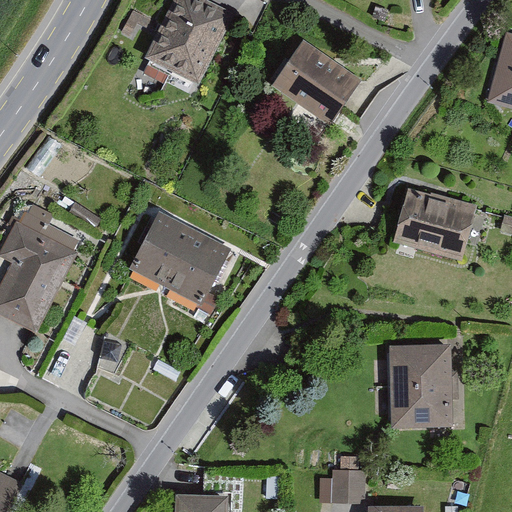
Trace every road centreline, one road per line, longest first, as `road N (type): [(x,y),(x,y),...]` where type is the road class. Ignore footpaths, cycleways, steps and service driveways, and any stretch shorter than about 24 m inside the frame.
road 1 (residential): [(122,511),(482,0)]
road 2 (secondary): [(88,0),(0,134)]
